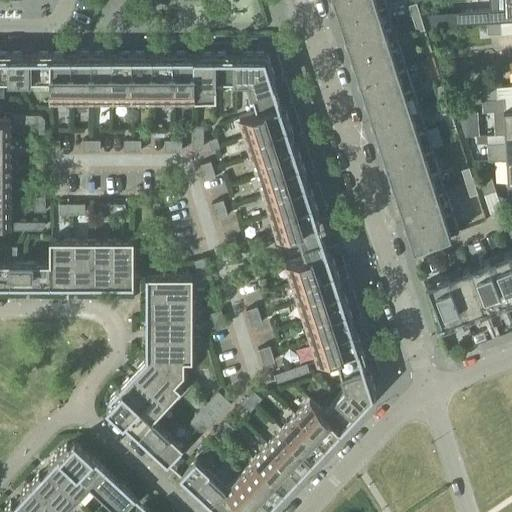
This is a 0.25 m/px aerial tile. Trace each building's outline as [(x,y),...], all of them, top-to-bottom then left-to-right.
[(334,0),(347,39),(392,24),(384,0),(334,0)] [(425,28),(416,2),(408,4),(417,31),(425,28)] [(486,10),(487,22),(500,21),(500,9),(486,10)] [(500,21),(487,22),(488,33),(501,33),(500,21)] [(347,39),(360,81),(406,66),(392,24),(347,39)] [(0,79),(9,79),(9,52),(0,51),(0,79)] [(23,52),(9,52),(9,79),(49,79),(50,79),(50,52),(36,52),(36,55),(23,55),(23,52)] [(64,52),(50,52),(50,79),(49,79),(49,98),(71,98),(71,55),(64,55),(64,52)] [(78,55),(71,55),(71,98),(91,98),(91,52),(78,52),(78,55)] [(105,52),(91,52),(91,98),(112,98),(112,55),(105,55),(105,52)] [(119,55),(112,55),(112,98),(132,98),(132,52),(119,52),(119,55)] [(146,52),(132,52),(132,98),(152,98),(152,55),(146,55),(146,52)] [(159,55),(152,55),(152,98),(173,98),(173,52),(159,52),(159,55)] [(187,52),(173,52),(173,98),(194,98),(194,55),(187,55),(187,52)] [(201,55),(194,55),(194,98),(214,98),(214,52),(201,52),(201,55)] [(228,52),(214,52),(214,98),(216,98),(216,79),(247,79),(267,52),(242,52),(242,55),(228,55),(228,52)] [(275,76),(267,52),(247,79),(257,110),(257,111),(280,104),(271,77),(275,76)] [(360,81),(374,123),(419,108),(406,66),(360,81)] [(451,111),(443,84),(435,86),(443,113),(451,111)] [(483,87),(483,98),(497,98),(496,86),(483,87)] [(511,96),(497,98),(483,98),(484,110),(497,109),(511,108),(511,96)] [(282,110),(280,104),(257,111),(257,110),(239,115),(246,136),(289,122),(285,109),(282,110)] [(477,107),(462,110),(468,134),(482,130),(477,107)] [(374,123),(387,164),(433,150),(419,108),(374,123)] [(511,108),(503,109),(505,132),(505,133),(511,132),(511,108)] [(36,122),(36,132),(44,132),(44,118),(42,116),(40,114),(13,114),(13,122),(36,122)] [(0,139),(10,140),(10,119),(0,118),(0,139)] [(294,135),(289,122),(246,136),(252,155),(292,142),(290,136),(294,135)] [(203,125),(192,125),(192,148),(199,148),(203,147),(203,125)] [(505,142),(506,158),(511,157),(511,132),(505,133),(505,132),(486,133),(487,143),(505,142)] [(208,139),(211,149),(220,147),(216,136),(208,139)] [(0,139),(0,160),(10,160),(10,140),(0,139)] [(51,146),(55,150),(60,150),(60,139),(51,139),(51,146)] [(91,150),(91,139),(83,139),(83,150),(91,150)] [(100,139),(91,139),(91,150),(100,150),(100,139)] [(132,150),(132,139),(123,139),(123,150),(132,150)] [(141,139),(132,139),(132,150),(141,150),(141,139)] [(173,150),(173,139),(164,139),(164,150),(173,150)] [(181,139),(173,139),(173,150),(181,150),(181,139)] [(294,149),(292,142),(252,155),(258,175),(302,161),(298,148),(294,149)] [(387,164),(400,206),(446,192),(433,150),(387,164)] [(34,152),(34,160),(45,160),(45,152),(34,152)] [(0,160),(0,180),(10,181),(10,160),(0,160)] [(45,160),(34,160),(34,169),(45,169),(45,160)] [(199,163),(202,171),(213,168),(210,160),(199,163)] [(306,174),(302,161),(258,175),(265,194),(305,181),(303,175),(306,174)] [(469,166),(468,166),(461,169),(470,195),(478,193),(469,166)] [(213,168),(202,171),(205,180),(216,176),(213,168)] [(491,176),(480,180),(484,193),(492,218),(503,214),(496,189),(491,176)] [(0,180),(0,201),(10,201),(10,181),(0,180)] [(307,188),(305,181),(265,194),(271,214),(314,200),(310,187),(307,188)] [(446,192),(400,206),(414,248),(459,231),(446,192)] [(34,193),(34,201),(45,201),(45,193),(34,193)] [(212,202),(214,210),(225,207),(223,199),(212,202)] [(298,228),(302,241),(322,235),(315,214),(318,213),(314,200),(271,214),(277,234),(298,228)] [(0,201),(0,221),(10,222),(10,201),(0,201)] [(45,201),(34,201),(34,210),(45,210),(45,201)] [(59,213),(72,213),(72,202),(59,202),(59,213)] [(72,202),(72,213),(85,213),(84,202),(72,202)] [(112,213),(112,202),(100,202),(100,213),(112,213)] [(125,202),(112,202),(112,213),(125,213),(125,202)] [(225,207),(214,210),(217,218),(228,215),(225,207)] [(45,220),(13,220),(13,229),(41,229),(45,225),(45,220)] [(322,235),(302,241),(306,254),(286,261),(292,281),(336,267),(332,255),(329,256),(322,235)] [(50,284),(71,284),(71,238),(49,238),(49,261),(50,261),(50,284)] [(71,284),(91,284),(91,238),(71,238),(71,284)] [(91,284),(112,284),(112,238),(91,238),(91,284)] [(112,238),(112,284),(133,284),(133,238),(112,238)] [(226,246),(231,249),(238,247),(236,238),(225,242),(226,246)] [(488,258),(503,298),(511,294),(511,261),(508,251),(500,254),(499,253),(488,258)] [(194,259),(196,268),(207,264),(204,256),(194,259)] [(468,265),(468,266),(484,306),(503,298),(488,258),(479,262),(479,261),(468,265)] [(0,283),(9,284),(9,261),(0,261),(0,283)] [(9,284),(50,284),(50,261),(49,261),(9,261),(9,284)] [(447,273),(448,274),(463,314),(484,306),(468,266),(459,269),(447,273)] [(292,281),(299,301),(339,288),(337,282),(340,280),(336,267),(292,281)] [(237,281),(238,285),(249,282),(247,273),(239,276),(237,281)] [(146,274),(146,296),(192,296),(192,274),(146,274)] [(463,314),(448,274),(439,277),(439,276),(427,281),(427,282),(436,305),(432,306),(438,321),(437,322),(438,323),(463,314)] [(299,301),(305,320),(348,306),(344,293),(341,294),(339,288),(299,301)] [(146,296),(146,316),(192,316),(192,296),(146,296)] [(246,309),(249,317),(260,313),(257,305),(246,309)] [(305,320),(311,340),(351,327),(349,320),(353,319),(348,306),(305,320)] [(226,325),(221,308),(210,311),(216,328),(226,325)] [(260,313),(249,317),(251,325),(262,322),(260,313)] [(146,316),(146,337),(192,337),(192,316),(146,316)] [(318,360),(336,354),(335,354),(361,346),(357,332),(353,333),(351,327),(311,340),(318,360)] [(146,357),(184,372),(184,359),(192,359),(192,337),(146,337),(146,357)] [(259,347),(261,356),(272,352),(269,344),(259,347)] [(335,354),(336,354),(346,386),(376,392),(369,371),(365,359),(361,346),(335,354)] [(272,352),(261,356),(264,364),(275,360),(272,352)] [(146,358),(133,372),(166,403),(181,387),(175,382),(184,372),(146,357),(146,358)] [(274,373),(277,381),(309,371),(306,363),(274,373)] [(133,372),(119,387),(152,418),(153,417),(166,403),(133,372)] [(310,397),(309,397),(342,429),(352,418),(349,416),(358,406),(361,409),(376,392),(346,386),(323,409),(310,397)] [(107,405),(137,433),(152,418),(119,387),(109,397),(112,399),(107,405)] [(218,389),(189,420),(199,430),(204,430),(231,401),(218,389)] [(253,390),(247,396),(256,404),(262,398),(253,390)] [(256,404),(247,396),(242,402),(250,410),(256,404)] [(309,397),(295,412),(326,441),(330,436),(333,439),(342,429),(309,397)] [(487,403),(467,410),(476,435),(496,427),(487,403)] [(295,412),(281,427),(314,458),(323,448),(321,446),(326,441),(295,412)] [(152,418),(137,433),(167,462),(183,445),(153,417),(152,418)] [(225,419),(219,426),(228,434),(234,427),(225,419)] [(228,434),(219,426),(214,432),(222,440),(228,434)] [(281,427),(267,442),(298,471),(302,466),(305,468),(314,458),(281,427)] [(67,442),(57,452),(91,484),(106,468),(75,439),(69,445),(67,444),(68,443),(67,442)] [(267,442),(253,457),(286,488),(295,478),(293,476),(298,471),(267,442)] [(51,464),(46,470),(77,499),(90,485),(91,484),(57,452),(48,462),(49,463),(51,464)] [(253,457),(239,472),(270,501),(274,496),(277,498),(286,488),(253,457)] [(180,474),(210,502),(225,487),(226,486),(196,458),(180,474)] [(120,511),(135,496),(106,468),(91,484),(90,485),(119,511),(120,511)] [(39,472),(29,482),(60,511),(64,511),(77,499),(46,470),(41,475),(39,473),(40,473),(39,472)] [(239,472),(226,486),(225,487),(251,511),(264,511),(268,508),(265,506),(270,501),(239,472)] [(23,494),(18,499),(31,511),(60,511),(29,482),(20,492),(21,493),(23,494)] [(251,511),(225,487),(210,502),(220,511),(251,511)] [(11,502),(1,511),(31,511),(18,499),(13,505),(11,503),(12,503),(11,502)]
